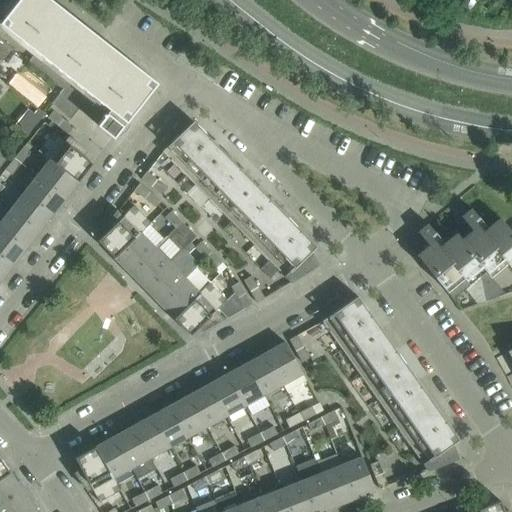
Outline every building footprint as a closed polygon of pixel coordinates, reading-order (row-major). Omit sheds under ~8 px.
[(157,83),(51,0),(5,0),(0,7),(0,16),(3,19),(0,22),(0,23),(109,110),(97,125),(113,138),(125,122),(126,123),(147,97),(157,83)] [(13,49),(0,38),(0,59),(3,61),(13,49)] [(44,65),(32,56),(28,62),(39,71),(44,65)] [(55,74),(44,65),(39,71),(50,80),(55,74)] [(67,83),(55,74),(50,80),(57,85),(62,89),(67,83)] [(73,88),(67,83),(62,89),(58,94),(65,99),(73,88)] [(80,93),(73,88),(65,99),(71,104),(80,93)] [(86,98),(80,93),(71,104),(78,109),(86,98)] [(58,94),(50,104),(70,119),(78,109),(71,104),(65,99),(58,94)] [(102,110),(86,98),(78,109),(93,121),(102,110)] [(53,111),(47,118),(51,121),(57,126),(63,119),(53,111)] [(63,119),(57,126),(68,134),(73,127),(63,119)] [(186,128),(162,152),(254,246),(268,260),(260,269),(270,278),(277,270),(290,283),(319,265),(317,262),(311,252),(316,247),(303,234),(195,124),(193,121),(186,128)] [(92,164),(83,156),(52,132),(37,151),(49,160),(77,183),(92,164)] [(21,163),(31,151),(23,146),(14,157),(21,163)] [(12,175),(21,163),(14,157),(4,169),(12,175)] [(77,183),(49,160),(36,177),(64,199),(77,183)] [(151,187),(157,180),(146,172),(141,179),(151,187)] [(64,199),(36,177),(22,194),(51,216),(64,199)] [(167,188),(157,180),(151,187),(161,195),(167,188)] [(149,192),(139,184),(133,191),(144,199),(149,192)] [(159,200),(149,192),(144,199),(154,207),(159,200)] [(51,216),(22,194),(9,210),(38,233),(51,216)] [(1,204),(0,204),(0,221),(0,222),(0,229),(25,249),(38,233),(9,210),(1,204)] [(114,258),(140,233),(150,223),(134,206),(97,241),(114,258)] [(511,263),(511,233),(500,218),(487,228),(472,209),(466,213),(504,260),(509,266),(511,263)] [(181,222),(170,211),(164,218),(174,228),(181,222)] [(488,273),(504,260),(466,213),(462,216),(473,230),(462,239),(461,240),(488,273)] [(181,222),(174,228),(166,236),(180,252),(195,237),(181,222)] [(461,240),(462,239),(457,233),(443,243),(428,224),(423,228),(470,285),(480,277),(485,301),(505,294),(488,273),(461,240)] [(470,285),(423,228),(418,232),(429,246),(416,256),(452,299),(470,285)] [(25,249),(0,229),(0,257),(12,266),(25,249)] [(129,273),(155,248),(140,233),(114,258),(129,273)] [(211,252),(200,242),(194,248),(204,259),(211,252)] [(144,288),(169,263),(155,248),(129,273),(144,288)] [(221,263),(211,252),(204,259),(215,269),(221,263)] [(0,280),(12,266),(0,257),(0,280)] [(158,303),(184,278),(169,263),(144,288),(158,303)] [(257,287),(250,276),(243,281),(250,292),(257,287)] [(173,318),(199,293),(184,278),(158,303),(173,318)] [(245,293),(238,282),(230,287),(237,298),(245,293)] [(190,335),(215,311),(226,300),(209,283),(199,293),(173,318),(190,335)] [(264,298),(257,287),(250,292),(256,303),(264,298)] [(251,304),(245,293),(237,298),(244,309),(251,304)] [(352,300),(322,321),(427,471),(458,459),(455,451),(452,444),(458,440),(448,425),(362,303),(357,296),(352,300)] [(302,347),(296,336),(289,340),(295,351),(302,347)] [(302,374),(284,342),(265,353),(283,384),(302,374)] [(308,358),(302,347),(295,351),(301,362),(308,358)] [(283,384),(265,353),(247,363),(264,395),(283,384)] [(264,395),(247,363),(228,373),(245,405),(264,395)] [(245,405),(228,373),(209,384),(226,415),(245,405)] [(226,415),(209,384),(190,394),(207,426),(226,415)] [(207,426),(190,394),(171,405),(189,436),(207,426)] [(189,436),(171,405),(152,415),(170,447),(189,436)] [(315,414),(311,406),(298,413),(302,421),(315,414)] [(340,423),(337,418),(333,410),(320,417),(324,425),(325,425),(330,439),(336,437),(332,427),(340,423)] [(302,421),(298,413),(285,420),(289,428),(302,421)] [(170,447),(152,415),(133,425),(151,457),(170,447)] [(324,425),(320,417),(307,424),(311,432),(324,425)] [(133,425),(114,436),(132,468),(138,479),(157,468),(151,457),(133,425)] [(264,441),(277,434),(273,426),(259,433),(264,441)] [(299,438),(295,430),(282,437),(286,445),(299,438)] [(264,441),(259,433),(246,440),(250,447),(264,441)] [(132,468),(114,436),(96,446),(113,478),(132,468)] [(286,445),(282,437),(269,444),(273,452),(286,445)] [(120,490),(113,478),(96,446),(74,458),(99,502),(120,490)] [(225,461),(238,454),(234,446),(221,453),(225,461)] [(260,458),(256,450),(243,457),(247,465),(260,458)] [(225,461),(221,453),(208,459),(212,467),(225,461)] [(247,465),(243,457),(230,463),(234,471),(247,465)] [(374,491),(361,457),(341,465),(354,499),(374,491)] [(0,480),(10,473),(0,459),(0,480)] [(382,473),(377,461),(369,464),(374,477),(382,473)] [(354,499),(341,465),(321,473),(334,507),(354,499)] [(186,480),(200,474),(196,466),(182,472),(186,480)] [(221,478),(217,470),(204,477),(208,485),(221,478)] [(186,480),(182,472),(169,479),(173,487),(186,480)] [(0,506),(22,490),(10,473),(0,480),(0,506)] [(320,511),(334,507),(321,473),(301,481),(313,511),(320,511)] [(387,486),(382,473),(374,477),(379,489),(387,486)] [(208,485),(204,477),(191,483),(195,491),(208,485)] [(313,511),(301,481),(281,489),(290,511),(313,511)] [(148,500),(161,493),(157,485),(144,492),(148,500)] [(185,497),(181,489),(168,496),(172,503),(185,497)] [(290,511),(281,489),(261,497),(266,511),(290,511)] [(0,511),(28,511),(35,507),(22,490),(0,506),(0,511)] [(135,507),(148,500),(144,492),(131,499),(135,507)] [(159,510),(172,503),(168,496),(155,502),(159,510)] [(266,511),(261,497),(241,505),(243,511),(266,511)] [(504,511),(502,508),(500,501),(477,510),(478,511),(504,511)]
